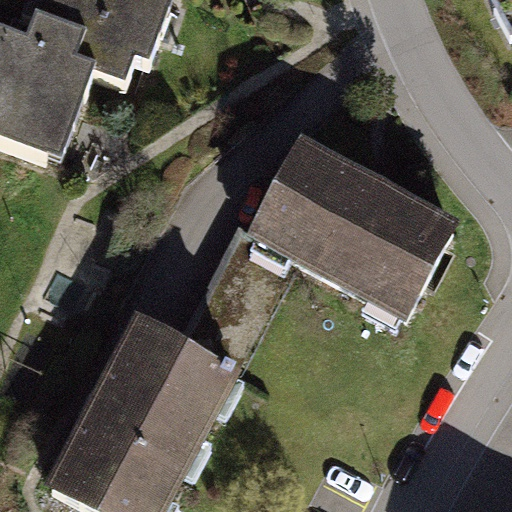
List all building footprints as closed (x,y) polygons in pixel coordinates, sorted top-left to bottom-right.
[(0,156),(64,181),(97,93),(121,102),(131,74),(149,80),(175,10),(148,0),(32,0),(20,35),(33,40),(26,58),(0,47),(0,156)] [(511,0),(486,0),(507,51),(511,76),(511,0)] [(257,247),(253,255),(282,269),(421,336),(467,241),(299,159),(257,247)] [(253,255),(257,247),(238,238),(179,352),(228,379),(282,269),(253,255)] [(148,335),(54,504),(68,511),(181,511),(249,390),(228,379),(179,352),(148,335)]
